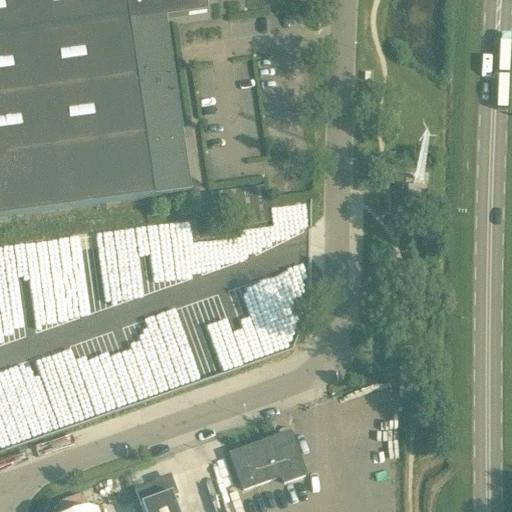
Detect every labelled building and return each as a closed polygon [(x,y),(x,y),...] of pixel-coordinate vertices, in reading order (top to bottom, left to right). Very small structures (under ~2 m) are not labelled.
[(0,0),(0,219),(147,199),(188,193),(163,19),(206,13),(203,0),(0,0)] [(214,230),(268,223),(263,188),(209,195),(214,230)] [(427,189),(407,188),(407,200),(427,201),(427,189)] [(305,476),(293,443),(264,453),(260,445),(231,455),(243,490),(282,477),(283,483),(305,476)] [(142,511),(177,511),(172,496),(175,495),(169,478),(134,491),(142,511)]
